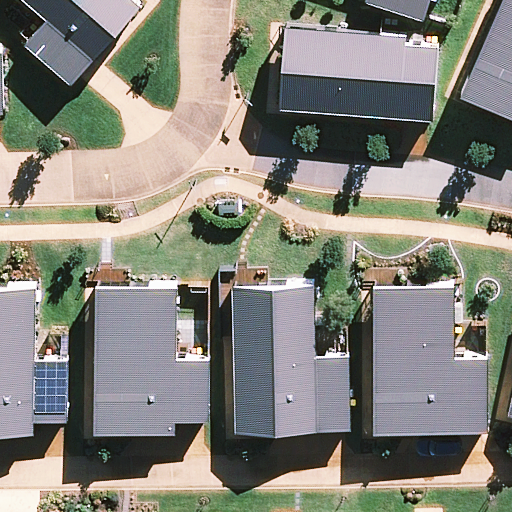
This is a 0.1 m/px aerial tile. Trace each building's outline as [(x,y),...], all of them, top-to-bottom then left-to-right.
[(144,4),(138,0),(28,0),(48,16),(27,42),(76,83),(144,4)] [(368,0),(368,1),(426,19),(432,0),(368,0)] [(511,0),(503,0),(462,93),(511,114),(511,0)] [(286,27),(280,106),(434,118),(440,39),(286,27)] [(455,281),(374,282),(375,428),(487,428),(486,357),(456,357),(455,281)] [(179,282),(95,283),(96,424),(177,423),(177,412),(207,412),(206,347),(180,347),(179,282)] [(39,285),(0,285),(0,426),(38,426),(38,415),(67,415),(67,350),(40,350),(39,285)] [(317,285),(236,285),(237,432),(348,431),(348,360),(317,361),(317,285)]
